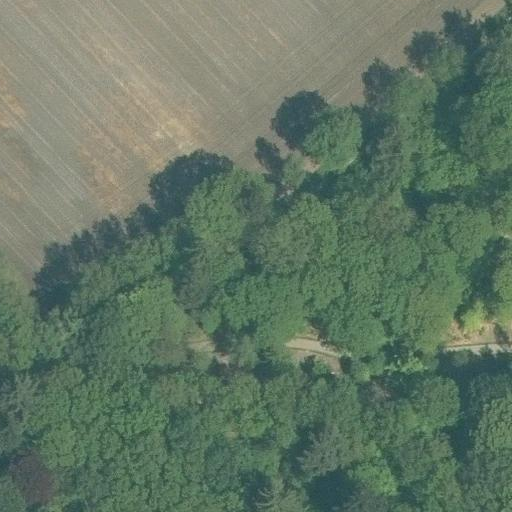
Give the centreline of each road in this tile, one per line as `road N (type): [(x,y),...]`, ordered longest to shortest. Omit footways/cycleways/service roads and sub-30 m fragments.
road 1 (track): [(504,0),(94,359),(19,393)]
road 2 (track): [(95,388),(118,396),(511,412)]
